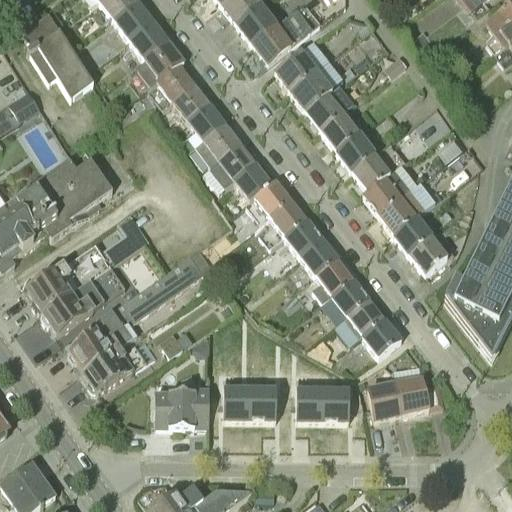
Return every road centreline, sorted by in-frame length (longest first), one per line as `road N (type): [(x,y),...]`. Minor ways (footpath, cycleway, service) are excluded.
road 1 (residential): [(496,432),(164,0)]
road 2 (residential): [(92,481),(141,472),(446,477),(471,465),(496,432)]
road 3 (secondary): [(92,481),(0,349)]
